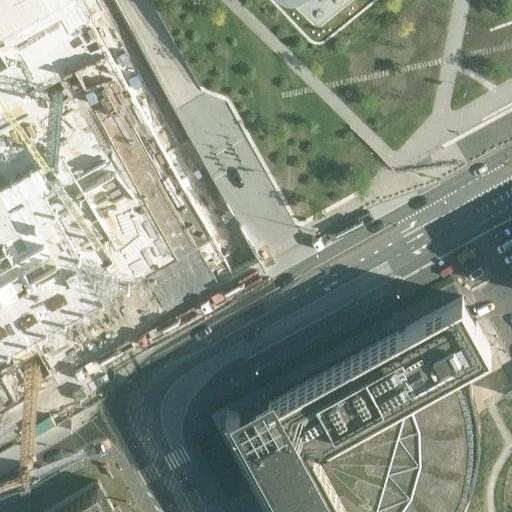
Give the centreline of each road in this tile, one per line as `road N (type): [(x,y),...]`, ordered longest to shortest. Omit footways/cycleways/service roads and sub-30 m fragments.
road 1 (tertiary): [(511,153),(131,360),(115,386),(122,424)]
road 2 (tertiary): [(166,395),(183,375),(511,193)]
road 3 (unclassified): [(0,488),(122,424)]
road 4 (tertiary): [(207,511),(160,425),(166,395)]
